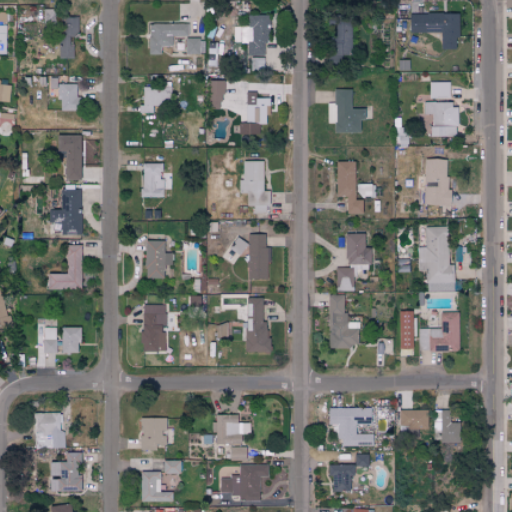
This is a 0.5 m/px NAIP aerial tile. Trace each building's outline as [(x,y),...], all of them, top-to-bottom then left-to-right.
[(408,32),(440,32),(440,48),(456,48),(457,13),(409,13),(408,32)] [(234,26),(233,42),(247,43),(246,56),(265,56),(267,15),(248,15),(247,27),(234,26)] [(58,57),(71,58),(72,35),(78,35),(78,17),(63,16),(63,24),(58,24),(58,57)] [(350,19),(328,19),(327,62),(349,63),(350,19)] [(187,24),(148,23),(147,54),(160,54),(160,46),(171,46),(171,36),(187,36),(187,24)] [(185,54),(200,54),(199,38),(185,38),(185,54)] [(250,70),(263,71),(263,57),(251,57),(250,70)] [(221,81),(207,80),(206,109),(221,109),(221,81)] [(450,82),(429,81),(428,96),(449,97),(450,82)] [(0,101),(9,102),(11,84),(0,82),(0,101)] [(58,109),(75,110),(76,84),(58,84),(58,109)] [(140,85),(140,113),(158,113),(158,105),(170,105),(169,85),(140,85)] [(358,132),(358,119),(363,119),(363,108),(349,108),(350,89),(334,89),(333,132),(358,132)] [(266,123),(266,97),(255,98),(255,93),(245,93),(245,123),(266,123)] [(456,136),(456,103),(423,102),(422,113),(430,113),(430,136),(456,136)] [(231,143),(255,144),(255,124),(237,123),(237,131),(232,131),(231,143)] [(56,134),(56,151),(64,151),(63,179),(79,179),(80,135),(56,134)] [(418,204),(446,205),(448,159),(424,158),(424,175),(416,174),(415,190),(418,190),(418,204)] [(262,160),(241,160),(241,180),(238,180),(238,192),(245,192),(245,207),(253,207),(253,213),(267,213),(267,190),(262,190),(262,160)] [(335,196),(345,196),(345,213),(361,214),(361,200),(353,199),(354,161),(336,161),(335,196)] [(141,197),(163,197),(163,179),(161,179),(160,163),(140,163),(141,197)] [(374,196),(374,184),(356,184),(357,197),(374,196)] [(47,209),(47,223),(59,223),(59,234),(79,234),(80,190),(59,189),(59,210),(47,209)] [(423,227),(424,247),(417,247),(418,269),(425,269),(426,292),(453,291),(452,263),(447,264),(446,226),(423,227)] [(247,279),(267,279),(268,247),(264,247),(265,234),(248,233),(247,279)] [(370,264),(369,248),(364,248),(363,233),(344,233),(345,264),(370,264)] [(233,263),(246,243),(235,236),(222,256),(233,263)] [(143,278),(163,278),(163,264),(171,264),(171,252),(163,252),(163,240),(144,240),(143,278)] [(80,244),(65,244),(64,274),(46,273),(46,289),(80,289),(80,244)] [(335,291),(352,290),(352,267),(334,268),(335,291)] [(344,294),(327,295),(328,349),(349,348),(349,344),(358,344),(357,322),(344,322),(344,294)] [(261,298),(245,298),(245,352),(267,352),(267,322),(261,322),(261,298)] [(163,305),(141,304),(140,351),(164,352),(164,333),(163,333),(163,305)] [(411,311),(398,311),(398,349),(412,349),(411,311)] [(418,351),(458,351),(457,312),(439,312),(440,328),(418,328),(418,351)] [(226,337),(225,324),(215,324),(215,337),(226,337)] [(55,353),(56,327),(43,327),(42,352),(55,353)] [(79,327),(61,327),(60,352),(79,352),(79,327)] [(392,340),(376,339),(376,353),(392,354),(392,340)] [(327,408),(327,425),(333,425),(333,439),(340,439),(340,446),(371,446),(371,434),(355,434),(355,425),(370,424),(369,408),(327,408)] [(427,410),(398,410),(399,429),(427,428),(427,410)] [(434,430),(440,430),(441,443),(459,442),(459,423),(450,423),(449,410),(434,411),(434,430)] [(34,447),(49,446),(49,434),(63,434),(62,412),(33,413),(34,447)] [(237,415),(214,414),(213,443),(239,444),(240,434),(249,435),(250,423),(236,423),(237,415)] [(165,418),(138,418),(138,450),(154,450),(154,445),(165,444),(165,418)] [(229,460),(245,460),(244,446),(229,447),(229,460)] [(47,462),(48,492),(79,491),(78,452),(64,452),(64,462),(47,462)] [(179,461),(162,461),(163,473),(179,473),(179,461)] [(266,464),(237,465),(237,477),(218,477),(218,497),(258,497),(257,477),(267,477),(266,464)] [(350,464),(327,465),(327,476),(331,476),(331,491),(351,491),(350,464)] [(139,502),(171,501),(171,492),(159,492),(159,471),(139,472),(139,502)] [(48,506),(49,511),(73,511),(72,503),(48,506)]
